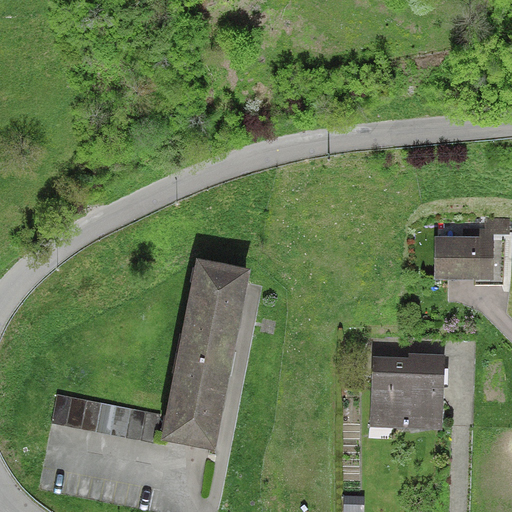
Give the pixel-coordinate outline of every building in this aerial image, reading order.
[(488,243),(437,243),(437,280),(488,280),(488,243)] [(247,273),(200,263),(165,438),(212,448),(220,410),(238,320),(247,273)] [(437,365),(375,363),(372,423),(434,426),(437,365)] [(157,415),(57,393),(51,422),(151,444),(157,415)] [(363,511),(364,496),(343,496),(343,511),(363,511)]
